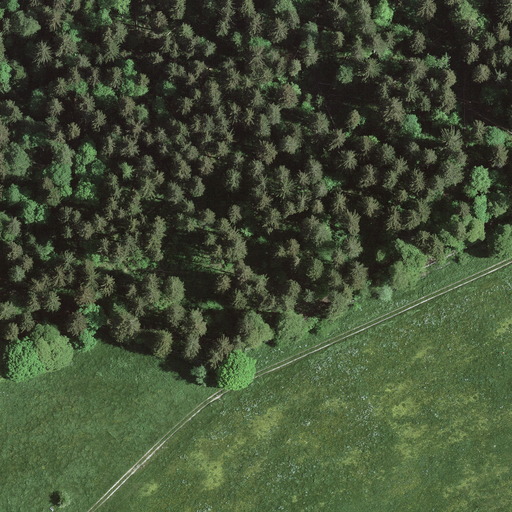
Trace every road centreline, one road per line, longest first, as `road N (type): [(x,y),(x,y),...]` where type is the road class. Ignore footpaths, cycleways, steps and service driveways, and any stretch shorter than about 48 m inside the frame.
road 1 (track): [(0,294),(195,338),(257,339),(412,245),(511,215)]
road 2 (track): [(511,260),(231,390),(191,415),(90,511)]
